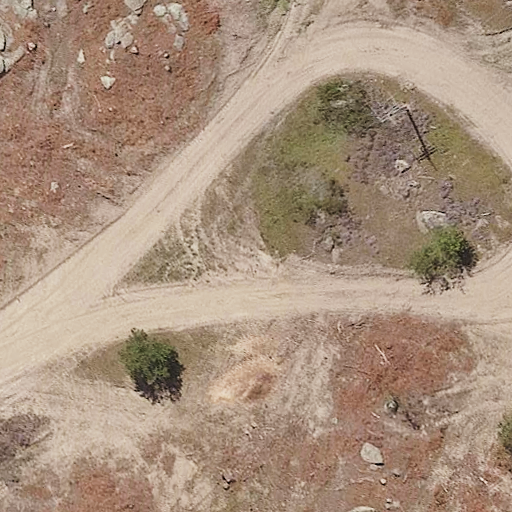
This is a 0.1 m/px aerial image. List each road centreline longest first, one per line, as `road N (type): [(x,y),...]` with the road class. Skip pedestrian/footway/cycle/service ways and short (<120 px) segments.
road 1 (track): [(0,347),(333,56),(391,43),(473,77),(511,119)]
road 2 (track): [(511,289),(484,301),(340,292),(208,301)]
road 3 (track): [(208,301),(33,325)]
